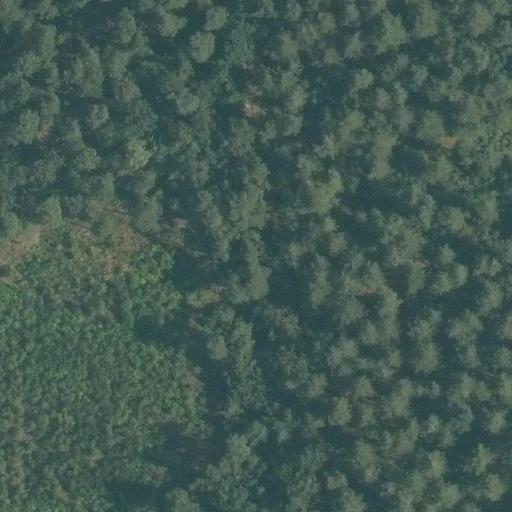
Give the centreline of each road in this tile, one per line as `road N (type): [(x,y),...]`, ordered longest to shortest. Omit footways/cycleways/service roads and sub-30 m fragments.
road 1 (track): [(337,511),(258,0)]
road 2 (track): [(411,0),(272,64)]
